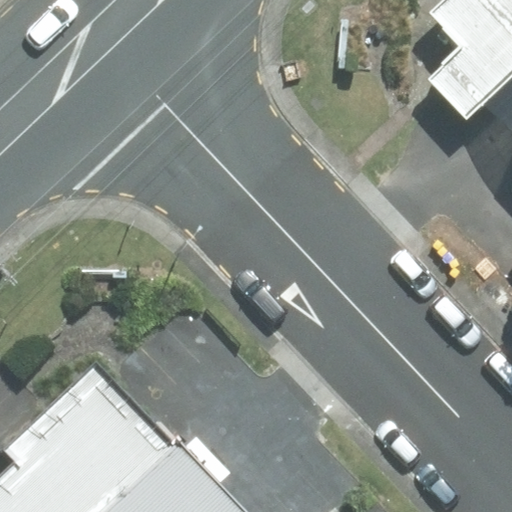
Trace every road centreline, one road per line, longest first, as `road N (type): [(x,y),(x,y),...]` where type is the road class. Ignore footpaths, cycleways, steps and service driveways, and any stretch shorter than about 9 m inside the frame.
road 1 (unclassified): [(511,461),(97,35)]
road 2 (tertiary): [(97,35),(0,128)]
